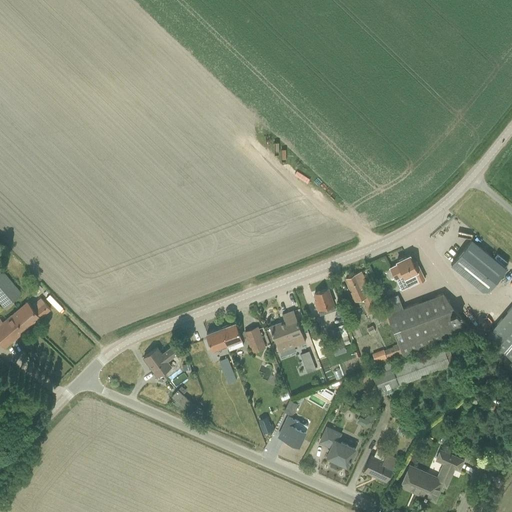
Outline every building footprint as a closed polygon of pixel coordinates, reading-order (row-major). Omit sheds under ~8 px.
[(483,290),(489,290),(506,268),(471,239),(451,264),(483,290)] [(413,262),(409,255),(396,261),(397,264),(389,268),(395,280),(396,279),(401,290),(408,286),(408,287),(425,279),(416,261),(413,262)] [(0,303),(4,308),(21,293),(16,287),(1,270),(0,268),(0,303)] [(361,271),(345,278),(351,292),(350,293),(354,302),(362,299),(365,306),(364,307),(367,315),(378,310),(361,271)] [(34,281),(30,285),(37,293),(42,288),(34,281)] [(327,289),(314,293),(317,300),(314,301),(319,316),(335,310),(327,289)] [(471,331),(442,293),(403,308),(397,295),(381,301),(397,344),(402,355),(402,357),(471,331)] [(27,301),(17,309),(31,324),(49,309),(43,301),(40,298),(31,306),(27,301)] [(511,306),(483,340),(500,360),(508,368),(511,371),(511,306)] [(0,319),(0,343),(4,347),(31,324),(17,309),(2,322),(0,319)] [(278,323),(269,326),(281,357),(296,352),(294,347),(305,342),(293,310),(282,314),(284,321),(278,324),(278,323)] [(227,345),(229,350),(243,345),(234,323),(220,328),(227,345)] [(343,325),(326,331),(334,350),(333,350),(335,355),(345,351),(344,346),(345,346),(342,338),(347,335),(346,332),(343,325)] [(257,326),(243,332),(251,353),(265,348),(257,326)] [(372,326),(366,328),(369,334),(375,331),(372,326)] [(227,345),(220,328),(206,333),(212,351),(227,345)] [(325,355),(326,355),(319,335),(311,338),(319,361),(326,359),(325,355)] [(157,347),(143,357),(157,376),(171,365),(168,361),(179,352),(173,344),(161,353),(157,347)] [(376,365),(402,355),(397,344),(392,346),(392,347),(383,350),(383,349),(371,354),(376,365)] [(390,388),(449,366),(449,364),(453,362),(448,347),(392,367),(379,372),(372,375),(379,393),(383,391),(385,395),(392,392),(390,388)] [(227,357),(219,361),(228,384),(236,381),(227,357)] [(379,372),(392,367),(390,361),(377,366),(379,372)] [(319,362),(314,364),(319,376),(324,374),(319,362)] [(189,363),(181,365),(183,371),(185,371),(186,373),(191,371),(189,363)] [(327,386),(328,390),(342,385),(340,381),(327,386)] [(294,385),(288,387),(291,394),(297,392),(294,385)] [(181,386),(171,397),(178,402),(175,405),(179,409),(181,407),(184,408),(190,402),(182,394),(186,390),(181,386)] [(323,399),(329,396),(326,388),(320,391),(323,399)] [(289,401),(284,412),(292,416),(294,412),(299,415),(303,406),(297,404),(299,399),(296,397),(289,401)] [(313,397),(311,401),(323,406),(325,403),(313,397)] [(423,401),(413,409),(417,414),(427,406),(423,401)] [(376,410),(363,418),(367,423),(379,416),(376,410)] [(287,417),(278,436),(298,445),(307,426),(287,417)] [(268,421),(259,425),(262,433),(273,428),(272,424),(270,425),(268,421)] [(330,448),(326,456),(342,464),(347,467),(356,448),(340,441),(341,440),(338,439),(341,433),(326,426),(318,443),(330,448)] [(439,442),(444,445),(448,437),(443,434),(439,442)] [(409,464),(400,486),(423,496),(425,497),(434,501),(441,486),(446,488),(454,470),(459,472),(465,460),(440,449),(434,461),(442,464),(436,477),(409,464)] [(383,460),(371,454),(363,471),(385,481),(396,458),(386,453),(383,460)]
